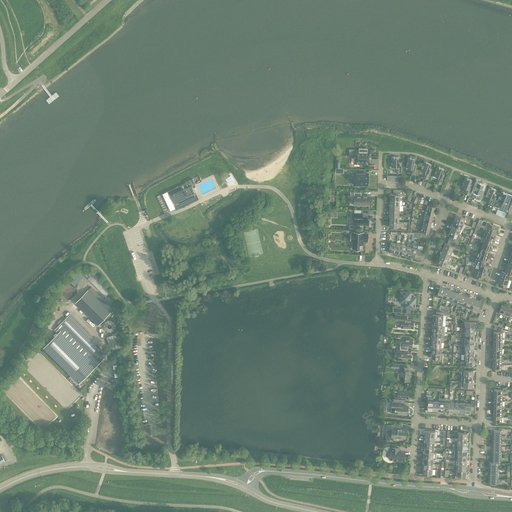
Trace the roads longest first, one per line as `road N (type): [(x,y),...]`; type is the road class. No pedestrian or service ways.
road 1 (tertiary): [(244,486),(85,466),(0,489)]
road 2 (tertiary): [(244,486),(267,470),(473,492)]
road 3 (unclassified): [(378,265),(309,253),(285,198),(268,187),(239,186),(189,206)]
road 4 (residential): [(416,420),(427,276)]
road 5 (residential): [(478,423),(484,333),(495,300)]
road 6 (unclassified): [(14,82),(106,0)]
